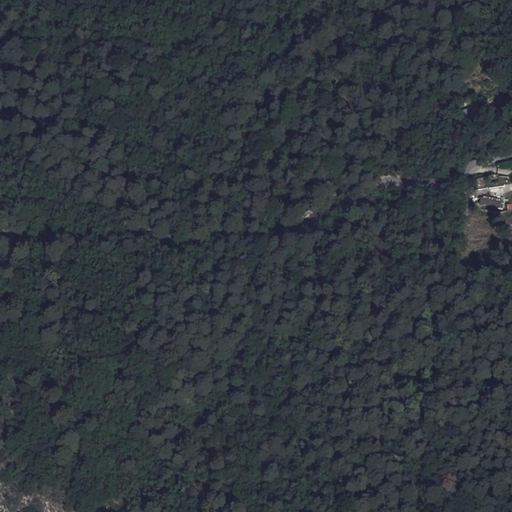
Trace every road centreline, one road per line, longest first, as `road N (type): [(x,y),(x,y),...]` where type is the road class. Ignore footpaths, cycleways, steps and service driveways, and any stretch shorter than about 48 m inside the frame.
road 1 (unclassified): [(0,237),(279,232),(377,188),(449,177),(511,154)]
road 2 (track): [(147,235),(137,224),(0,171)]
